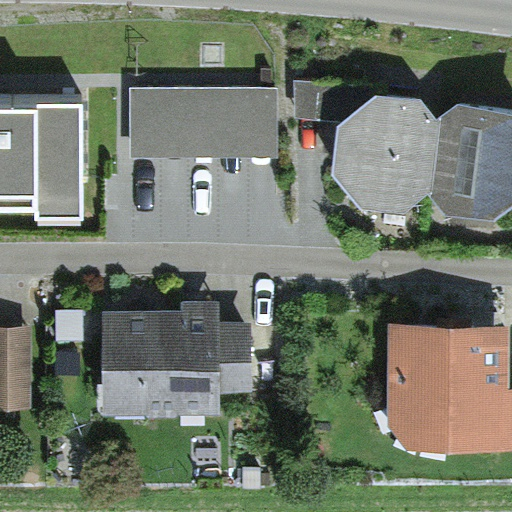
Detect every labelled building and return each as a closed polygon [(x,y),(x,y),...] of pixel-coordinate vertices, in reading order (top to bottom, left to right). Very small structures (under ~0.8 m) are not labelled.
[(281,161),(280,87),(129,89),(129,162),(281,161)] [(0,212),(83,212),(81,91),(0,91),(0,212)] [(433,187),(440,113),(422,94),(380,93),(342,121),(336,173),(360,204),(402,208),(433,187)] [(511,109),(458,101),(440,113),(433,187),(446,208),(501,213),(511,203),(511,109)] [(100,315),(101,403),(217,401),(217,379),(259,378),(258,327),(216,328),(216,313),(100,315)] [(23,328),(0,327),(0,395),(21,396),(23,328)] [(507,330),(388,328),(389,428),(408,445),(511,447),(511,391),(506,391),(507,330)]
